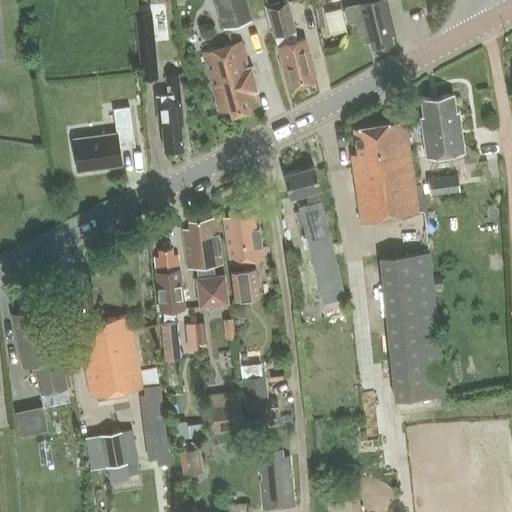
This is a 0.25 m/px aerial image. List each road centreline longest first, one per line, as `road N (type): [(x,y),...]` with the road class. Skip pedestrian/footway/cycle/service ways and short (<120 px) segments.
road 1 (tertiary): [(0,276),(489,23)]
road 2 (track): [(489,23),(511,188)]
